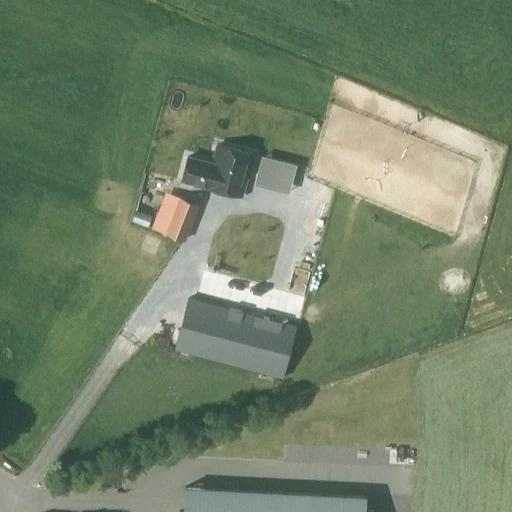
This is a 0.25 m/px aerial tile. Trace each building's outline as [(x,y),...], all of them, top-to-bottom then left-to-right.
[(207,185),(206,186),(241,196),(253,153),(218,143),(213,162),(188,156),(182,178),(207,185)] [(264,162),(250,226),(271,231),(285,166),(264,162)] [(313,221),(317,194),(284,189),(280,215),(313,221)] [(170,215),(156,210),(151,225),(186,239),(200,205),(178,196),(170,215)] [(203,228),(193,290),(236,297),(246,235),(203,228)] [(283,378),(297,325),(188,295),(173,349),(283,378)] [(278,429),(315,425),(312,401),(275,406),(278,429)] [(185,487),(185,489),(204,490),(203,511),(346,511),(347,497),(365,498),(365,497),(185,487)]
